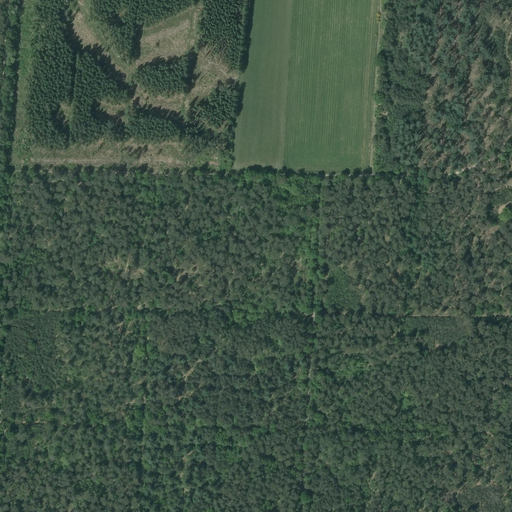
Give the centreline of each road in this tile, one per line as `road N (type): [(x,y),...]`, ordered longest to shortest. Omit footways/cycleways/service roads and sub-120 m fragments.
road 1 (track): [(301,511),(320,172)]
road 2 (track): [(320,172),(114,169)]
road 3 (track): [(136,511),(148,310)]
road 4 (track): [(511,144),(452,173),(320,172)]
road 5 (track): [(0,181),(11,0)]
road 6 (track): [(381,0),(369,172)]
